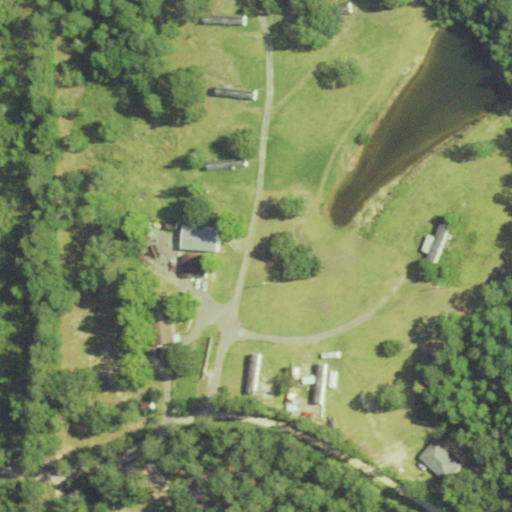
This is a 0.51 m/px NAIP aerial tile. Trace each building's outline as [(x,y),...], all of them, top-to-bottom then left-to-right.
[(214,22),(214,14),(236,15),(235,23),(214,22)] [(177,221),(181,205),(187,206),(183,222),(177,221)] [(427,259),(445,215),(453,219),(435,262),(427,259)] [(182,249),(184,224),(220,227),(218,252),(182,249)] [(182,276),(183,254),(208,255),(207,278),(182,276)] [(208,277),(209,263),(216,263),(215,277),(208,277)] [(214,295),(216,280),(222,281),(221,295),(214,295)] [(180,310),(182,324),(173,325),(175,343),(155,345),(149,294),(170,291),(172,311),(180,310)] [(249,383),(254,361),(259,363),(256,375),(258,376),(256,384),(249,383)] [(317,390),(319,369),(326,369),(324,390),(317,390)] [(142,403),(153,401),(154,409),(144,411),(142,403)] [(419,458),(438,438),(465,463),(446,483),(419,458)] [(263,503),(264,511),(223,511),(223,509),(231,508),(231,506),(248,505),(247,501),(260,499),(260,504),(263,503)] [(316,511),(300,511),(300,503),(316,503),(316,511)]
